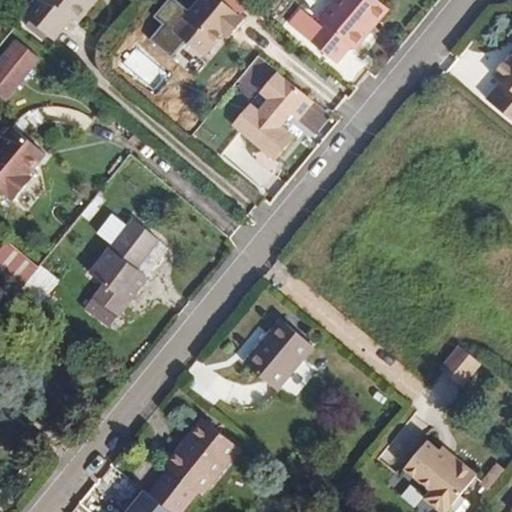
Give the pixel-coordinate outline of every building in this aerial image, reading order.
[(35,0),(23,15),(54,42),(71,21),(75,24),(94,0),(35,0)] [(243,23),(216,0),(199,0),(188,13),(172,0),(167,0),(153,17),(162,25),(149,40),(168,57),(183,42),(200,57),(219,36),(226,42),(243,23)] [(384,5),(377,0),(335,0),(319,20),(322,23),(320,25),(302,11),(290,25),(336,63),(350,47),(354,50),(368,34),(363,30),(384,5)] [(388,9),(384,5),(363,30),(368,34),(388,9)] [(38,60),(18,44),(0,66),(0,99),(3,102),(38,60)] [(126,45),(120,62),(136,67),(142,50),(126,45)] [(511,53),(493,76),(500,82),(486,100),(511,121),(511,53)] [(313,103),(278,74),(262,93),(270,100),(260,113),(250,105),(233,126),(276,162),(295,139),(281,127),(291,115),(298,121),(313,103)] [(12,127),(0,142),(0,190),(14,202),(28,186),(24,182),(46,155),(12,127)] [(135,219),(91,275),(104,285),(94,298),(117,316),(148,277),(137,269),(160,240),(135,219)] [(0,266),(44,301),(60,281),(9,240),(0,250),(0,266)] [(280,318),(243,363),(279,393),(316,348),(280,318)] [(482,363),(460,346),(441,370),(461,388),(482,363)] [(449,402),(459,386),(440,374),(430,390),(449,402)] [(192,442),(170,469),(149,495),(170,511),(181,511),(198,491),(201,494),(239,447),(204,419),(188,438),(192,442)] [(192,442),(188,438),(166,466),(170,469),(192,442)] [(405,468),(431,491),(425,498),(441,511),(446,511),(477,475),(450,453),(446,458),(438,451),(427,441),(405,468)] [(450,453),(442,446),(438,451),(446,458),(450,453)] [(320,477),(294,459),(289,465),(315,483),(320,477)] [(493,491),(505,469),(494,463),(482,484),(493,491)]
